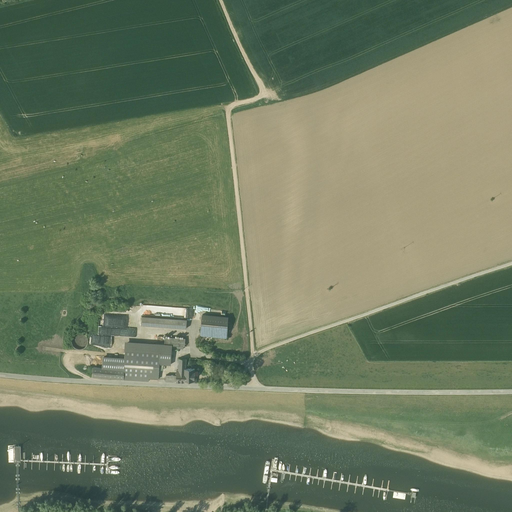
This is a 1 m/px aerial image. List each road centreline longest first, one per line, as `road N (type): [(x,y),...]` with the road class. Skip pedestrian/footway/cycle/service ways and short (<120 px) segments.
road 1 (unclassified): [(0,371),(152,383),(511,389)]
road 2 (track): [(253,356),(228,117),(234,103),(263,92),(220,0)]
